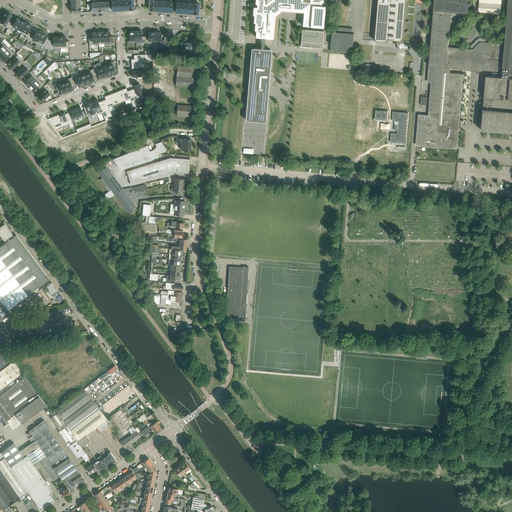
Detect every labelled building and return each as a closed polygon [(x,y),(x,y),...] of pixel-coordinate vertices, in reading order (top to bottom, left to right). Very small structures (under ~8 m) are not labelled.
[(255,0),(255,3),(255,4),(257,4),(257,7),(255,7),(253,7),(253,15),(254,15),(253,22),(255,23),(254,30),(256,30),(255,37),(259,37),(262,38),(265,38),(271,38),(272,38),(274,15),(281,10),(303,12),(302,25),(313,26),(322,27),(323,27),(323,26),(325,6),(323,5),(323,2),(323,0),(255,0)] [(374,40),(374,41),(388,42),(388,38),(390,39),(390,41),(393,41),(393,40),(403,41),(406,0),(378,0),(375,40),(374,40)] [(468,0),(434,0),(428,66),(429,66),(428,81),(432,81),(429,116),(419,115),(417,144),(456,148),(462,74),(464,74),(449,73),(450,67),(467,69),(468,68),(481,69),(481,70),(482,70),(499,72),(498,77),(486,76),(481,130),(511,133),(511,0),(479,0),(478,12),(500,14),(501,4),(508,4),(504,44),(480,42),(472,49),(448,48),(450,20),(459,12),(467,13),(468,5),(470,5),(470,3),(468,3),(468,0)] [(2,19),(0,22),(6,25),(5,27),(8,29),(11,23),(8,21),(11,15),(6,12),(4,15),(3,15),(1,19),(2,19)] [(11,23),(8,29),(11,30),(12,27),(17,30),(22,20),(17,18),(14,24),(11,23)] [(22,20),(17,30),(22,32),(27,23),(22,20)] [(22,32),(21,33),(26,36),(25,37),(28,39),(31,33),(28,32),(32,26),(27,23),(22,32)] [(322,31),(322,27),(313,26),(313,30),(302,29),(300,47),(322,49),(324,31),(322,31)] [(331,32),(330,50),(330,51),(331,52),(351,53),(352,53),(352,52),(353,52),(353,48),(354,33),(354,34),(352,34),(352,28),(334,27),(334,32),(332,32),(331,32)] [(31,33),(28,39),(36,43),(42,32),(39,30),(39,31),(36,30),(34,35),(31,33)] [(141,31),(135,31),(136,40),(135,40),(136,43),(141,42),(141,43),(145,43),(145,36),(141,36),(141,31)] [(149,36),(145,36),(145,43),(148,43),(154,43),(155,32),(149,31),(149,36)] [(42,32),(36,43),(44,48),(47,49),(48,49),(49,40),(48,42),(45,40),(46,39),(47,36),(45,34),(45,33),(42,32)] [(92,38),(89,38),(89,45),(99,44),(98,32),(92,33),(92,38)] [(110,32),(104,32),(104,44),(114,43),(113,37),(110,37),(110,32)] [(49,40),(48,49),(54,49),(60,48),(59,35),(56,35),(56,37),(53,37),(54,40),(49,40)] [(63,35),(59,35),(60,48),(69,48),(69,41),(66,41),(65,36),(63,36),(63,35)] [(0,55),(9,48),(2,41),(0,42),(0,55)] [(183,41),(181,43),(184,45),(185,45),(184,51),(192,51),(193,43),(186,43),(183,41)] [(9,48),(0,55),(0,57),(3,61),(8,56),(10,59),(15,54),(9,48)] [(271,64),(271,63),(272,52),(272,51),(271,51),(271,50),(270,50),(270,49),(262,49),(259,49),(253,48),(252,48),(252,49),(251,49),(251,50),(250,61),(251,62),(252,63),(250,82),(249,83),(248,83),(248,84),(245,119),(245,120),(246,120),(246,121),(247,121),(264,122),(265,122),(265,121),(266,121),(266,120),(269,85),(269,84),(269,83),(268,83),(267,82),(269,65),(270,65),(270,64),(271,64)] [(134,60),(131,60),(132,69),(144,68),(144,60),(152,60),(151,54),(152,54),(145,54),(134,55),(134,59),(134,60)] [(17,55),(7,64),(12,69),(17,64),(19,67),(24,62),(17,55)] [(111,61),(106,63),(111,74),(116,72),(111,61)] [(21,69),(16,73),(21,78),(31,69),(24,62),(19,67),(21,69)] [(106,63),(101,65),(106,76),(111,74),(106,63)] [(101,65),(93,69),(96,75),(98,74),(100,78),(106,76),(101,65)] [(176,86),(196,88),(198,68),(178,66),(176,86)] [(85,73),(89,83),(94,81),(92,76),(96,75),(93,69),(90,70),(90,71),(85,73)] [(142,70),(132,71),(132,77),(137,77),(137,80),(142,79),(142,70)] [(29,78),(24,82),(28,87),(38,78),(34,74),(34,73),(32,71),(27,75),(29,78)] [(85,72),(80,74),(84,85),(89,83),(85,73),(85,72)] [(80,74),(72,77),(74,83),(77,82),(79,87),(84,85),(80,74)] [(72,77),(63,80),(68,91),(73,89),(71,84),(74,83),(72,77)] [(38,78),(28,87),(32,91),(37,86),(40,89),(45,84),(42,81),(41,82),(38,78)] [(63,80),(54,84),(57,90),(60,89),(62,93),(68,91),(63,80)] [(135,91),(132,92),(136,101),(139,100),(139,98),(144,96),(142,90),(143,90),(141,86),(140,86),(139,83),(133,85),(134,88),(135,91)] [(43,92),(38,97),(42,101),(45,99),(46,99),(49,96),(48,96),(52,92),(45,85),(40,89),(43,92)] [(126,88),(121,90),(125,100),(130,98),(130,99),(133,107),(138,106),(136,101),(132,92),(131,90),(127,91),(126,88)] [(113,93),(110,94),(114,105),(125,101),(125,100),(121,90),(119,90),(113,93)] [(105,99),(101,101),(108,117),(112,116),(109,108),(114,106),(114,105),(110,94),(104,96),(105,99)] [(97,99),(92,101),(96,113),(97,115),(102,113),(105,112),(107,115),(104,117),(105,121),(109,119),(108,117),(101,101),(98,102),(97,99)] [(87,107),(84,108),(87,117),(96,113),(92,101),(86,104),(86,106),(87,107)] [(193,116),(194,107),(178,105),(177,115),(193,116)] [(80,106),(70,110),(74,120),(84,116),(80,106)] [(64,112),(57,115),(62,127),(69,124),(70,128),(74,127),(69,114),(66,115),(65,114),(64,112)] [(391,133),(390,142),(406,144),(408,113),(393,112),(392,121),(398,121),(398,124),(397,130),(397,133),(391,133)] [(51,120),(49,121),(56,130),(62,127),(57,115),(50,118),(51,120)] [(191,139),(177,138),(176,138),(176,142),(181,143),(181,150),(191,150),(191,139)] [(156,149),(149,152),(151,156),(158,154),(166,152),(162,141),(155,144),(157,148),(156,149)] [(141,148),(112,159),(120,170),(152,160),(151,156),(149,152),(147,145),(141,148)] [(189,172),(190,159),(170,158),(131,170),(132,170),(127,171),(130,184),(169,174),(174,175),(174,171),(189,172)] [(97,171),(115,195),(123,189),(105,165),(97,171)] [(136,207),(123,189),(115,195),(128,213),(136,207)] [(174,214),(184,215),(185,201),(182,201),(175,200),(175,204),(174,213),(174,214)] [(142,215),(150,216),(151,205),(143,204),(142,215)] [(13,234),(10,230),(5,223),(0,226),(0,235),(4,242),(4,241),(6,243),(0,247),(0,320),(6,316),(10,313),(7,309),(25,296),(27,298),(35,292),(33,290),(49,279),(16,235),(14,236),(12,234),(13,234)] [(158,226),(158,232),(166,233),(174,233),(174,236),(182,237),(183,231),(167,229),(167,227),(158,226)] [(229,266),(227,293),(247,294),(244,294),(245,282),(247,282),(248,267),(243,266),(243,267),(229,266)] [(51,295),(57,290),(52,283),(45,287),(51,295)] [(247,294),(227,293),(226,313),(234,314),(233,320),(245,321),(247,294)] [(159,304),(160,295),(155,294),(149,294),(156,303),(159,304)] [(165,304),(166,300),(171,300),(170,305),(178,306),(179,301),(181,302),(181,301),(182,297),(162,295),(161,295),(160,304),(165,304)] [(4,349),(0,352),(0,389),(22,373),(4,349)] [(39,396),(22,373),(0,389),(0,413),(6,421),(15,414),(39,396)] [(58,413),(70,429),(98,407),(84,389),(56,410),(58,413)] [(46,405),(39,396),(15,414),(22,424),(46,405)] [(98,407),(70,429),(81,447),(90,440),(85,435),(96,427),(106,419),(107,419),(98,407)] [(132,425),(120,409),(111,416),(122,432),(132,425)] [(58,413),(51,418),(59,431),(67,444),(68,446),(69,446),(77,458),(78,458),(79,459),(82,457),(86,461),(88,460),(90,459),(81,447),(70,429),(58,413)] [(145,414),(132,423),(138,431),(149,423),(147,420),(148,419),(145,414)] [(111,425),(106,419),(96,427),(101,432),(111,425)] [(77,488),(86,482),(55,436),(44,420),(29,431),(35,440),(39,447),(60,476),(66,486),(71,493),(74,491),(67,481),(75,475),(76,476),(77,478),(72,481),(77,488)] [(148,427),(151,431),(153,430),(155,432),(161,428),(159,425),(160,424),(157,421),(148,427)] [(125,447),(129,453),(132,451),(129,444),(140,436),(133,426),(128,429),(132,435),(121,442),(124,447),(125,447)] [(14,442),(1,452),(11,466),(27,455),(39,447),(35,440),(20,451),(14,442)] [(45,480),(47,479),(36,462),(39,459),(54,481),(60,476),(39,447),(27,455),(45,480)] [(98,460),(93,463),(97,469),(100,473),(116,461),(116,462),(117,461),(110,451),(101,457),(100,455),(96,457),(98,460)] [(28,492),(11,466),(1,452),(0,452),(0,468),(20,497),(28,492)] [(45,481),(45,480),(27,455),(11,466),(28,492),(41,510),(54,501),(50,495),(53,493),(45,481)] [(146,467),(147,467),(152,464),(148,458),(141,463),(144,468),(146,467)] [(91,465),(86,468),(87,470),(86,470),(89,474),(90,473),(97,469),(93,463),(90,459),(88,460),(90,464),(91,463),(92,464),(91,465)] [(185,462),(180,466),(185,472),(190,468),(185,462)] [(157,470),(152,464),(147,467),(150,472),(156,473),(157,470)] [(180,466),(175,470),(179,476),(185,472),(180,466)] [(0,503),(3,509),(8,506),(20,497),(0,468),(0,503)] [(136,478),(132,471),(127,475),(131,481),(136,478)] [(127,475),(122,479),(126,485),(131,481),(127,475)] [(126,485),(122,479),(117,482),(121,488),(126,485)] [(121,488),(117,482),(111,486),(115,492),(121,488)] [(188,485),(188,489),(197,491),(197,489),(194,485),(193,483),(188,485)] [(59,492),(61,496),(63,494),(65,497),(71,493),(66,486),(64,488),(63,486),(59,489),(61,491),(59,492)] [(168,487),(167,492),(182,495),(183,490),(179,489),(168,487)] [(95,495),(99,500),(104,496),(100,491),(95,495)] [(175,494),(167,493),(166,498),(174,500),(181,501),(184,502),(184,499),(178,498),(179,495),(175,494)] [(104,496),(99,500),(102,505),(107,501),(104,496)] [(212,506),(210,507),(209,505),(205,505),(204,505),(204,504),(205,500),(193,497),(191,508),(193,509),(195,509),(204,511),(203,511),(213,511),(214,511),(216,511),(212,506)] [(85,501),(79,505),(83,511),(89,507),(85,501)] [(106,510),(111,506),(107,501),(102,505),(106,510)]
